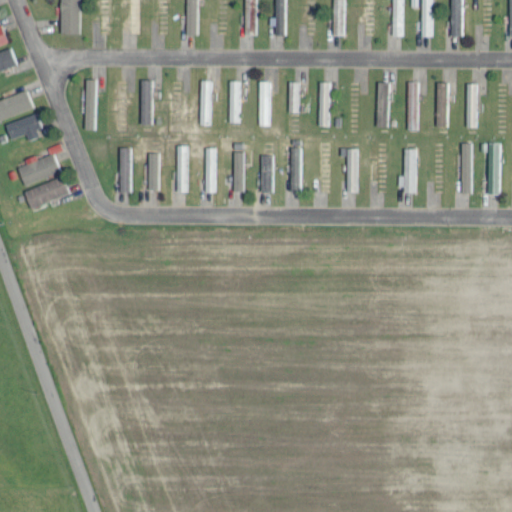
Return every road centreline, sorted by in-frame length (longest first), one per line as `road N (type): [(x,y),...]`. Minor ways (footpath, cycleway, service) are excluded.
road 1 (residential): [(17,0),(89,184),(108,206),(159,214),(511,215)]
road 2 (residential): [(40,57),(511,57)]
road 3 (residential): [(95,511),(0,252)]
